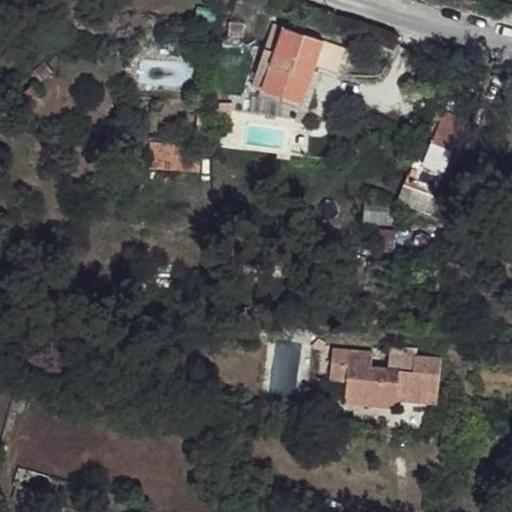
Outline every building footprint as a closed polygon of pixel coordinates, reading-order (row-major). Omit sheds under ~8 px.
[(283,26),(273,56),(294,63),(291,72),(310,79),(324,41),(283,26)] [(291,72),(281,100),(292,104),(300,85),(307,88),(310,79),(291,72)] [(428,118),(414,153),(424,156),(437,121),(428,118)] [(414,153),(403,186),(432,197),(458,129),(438,121),(424,156),(414,153)] [(365,202),(364,219),(377,221),(381,204),(365,202)] [(325,378),(341,380),(345,350),(329,348),(325,378)] [(341,380),(339,403),(390,408),(392,400),(395,368),(367,364),(368,352),(345,350),(341,380)] [(395,368),(392,400),(430,404),(436,359),(410,356),(408,369),(395,368)]
